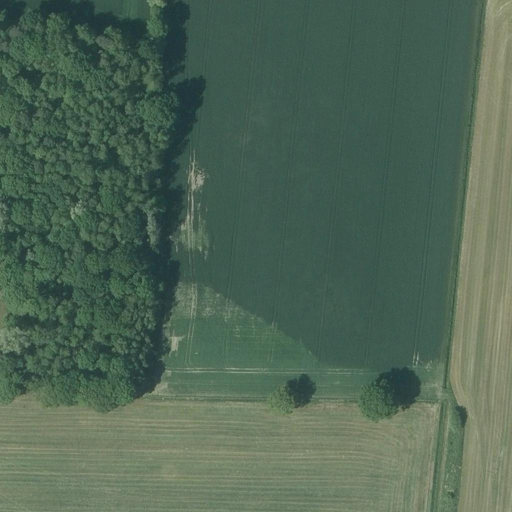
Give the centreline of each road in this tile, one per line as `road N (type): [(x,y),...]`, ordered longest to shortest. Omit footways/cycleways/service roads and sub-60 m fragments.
road 1 (track): [(437,399),(152,393),(156,368)]
road 2 (track): [(152,393),(0,393)]
